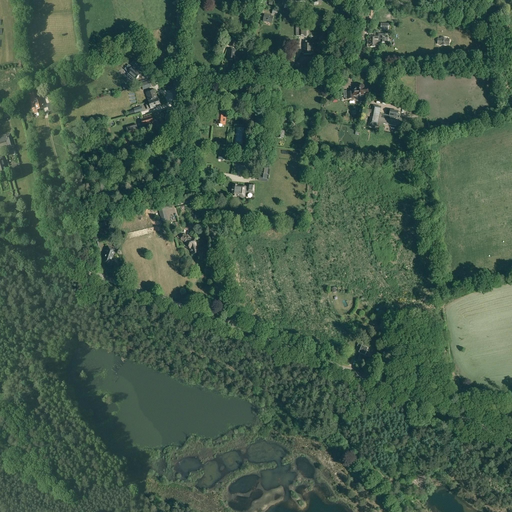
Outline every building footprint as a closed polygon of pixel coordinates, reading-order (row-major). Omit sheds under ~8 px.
[(306,26),(295,26),(295,36),(298,36),(306,36),(306,26)] [(355,42),(355,48),(353,48),(352,66),(356,66),(358,48),(362,48),(362,42),(362,38),(364,38),(364,27),(359,27),(358,38),(358,42),(355,42)] [(378,38),(378,37),(367,37),(367,48),(378,48),(378,41),(380,41),(380,43),(385,43),(388,43),(388,38),(385,38),(380,38),(378,38)] [(303,41),(303,44),(303,54),(311,54),(311,49),(313,49),(313,44),(307,44),(307,41),(303,41)] [(228,50),(227,59),(235,60),(236,51),(234,51),(235,49),(231,49),(231,50),(228,50)] [(134,69),(136,67),(139,69),(142,66),(135,60),(132,63),(134,66),(133,68),(132,68),(129,65),(129,66),(127,67),(126,68),(127,68),(125,70),(126,71),(127,72),(128,73),(129,74),(127,76),(133,80),(134,79),(136,80),(140,74),(134,69)] [(354,96),(359,96),(359,98),(360,98),(360,103),(364,102),(364,96),(365,95),(365,94),(368,94),(367,89),(364,89),(364,85),(356,86),(354,86),(354,90),(352,90),(352,92),(347,92),(348,99),(354,99),(354,96)] [(46,91),(51,109),(57,107),(52,89),(46,91)] [(154,91),(146,93),(149,102),(157,99),(154,91)] [(29,98),(30,103),(32,111),(34,110),(35,114),(40,113),(39,109),(43,108),(40,98),(37,99),(35,92),(28,93),(30,98),(29,98)] [(149,104),(146,105),(147,109),(149,109),(151,109),(160,106),(157,99),(149,102),(148,102),(149,104)] [(369,125),(383,127),(384,124),(400,127),(402,119),(399,118),(400,116),(397,115),(398,112),(390,110),(389,116),(379,114),(380,107),(373,106),(372,113),(371,113),(370,117),(370,122),(369,122),(369,125)] [(218,110),(217,122),(225,123),(226,111),(218,110)] [(151,117),(141,120),(143,126),(153,123),(152,122),(153,121),(153,119),(152,119),(151,117)] [(127,132),(138,130),(136,124),(126,127),(127,132)] [(267,130),(266,136),(268,136),(267,139),(268,139),(268,140),(269,142),(273,142),(272,145),(275,145),(275,144),(275,139),(273,138),(270,138),(271,130),(269,130),(267,130)] [(0,143),(6,141),(8,147),(14,145),(10,134),(5,135),(0,136),(0,143)] [(243,197),(244,191),(254,192),(254,185),(248,184),(248,187),(244,187),(233,186),(232,196),(243,197)] [(163,225),(168,224),(164,210),(170,208),(169,203),(158,207),(163,225)] [(179,232),(176,237),(181,240),(188,243),(189,249),(191,248),(193,254),(194,253),(195,254),(197,253),(197,252),(198,252),(194,238),(191,239),(184,235),(179,232)] [(116,249),(107,246),(104,257),(105,257),(104,262),(110,264),(111,261),(112,262),(116,249)] [(359,352),(358,351),(354,359),(357,361),(360,354),(368,357),(369,353),(367,352),(368,348),(362,346),(363,343),(359,341),(357,346),(361,347),(359,352)]
